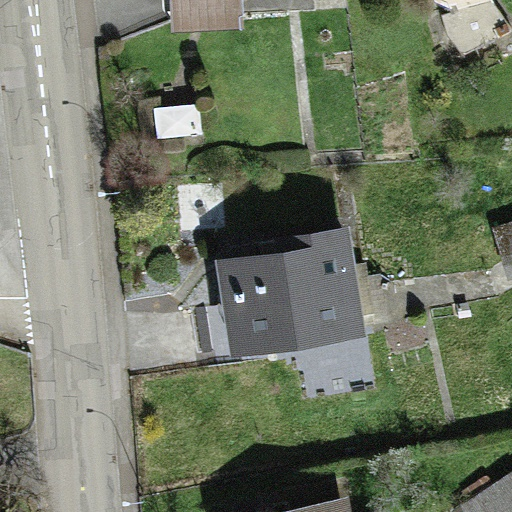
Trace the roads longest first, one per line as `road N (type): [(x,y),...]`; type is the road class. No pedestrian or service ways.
road 1 (secondary): [(64,298),(31,0)]
road 2 (secondary): [(81,511),(64,298)]
